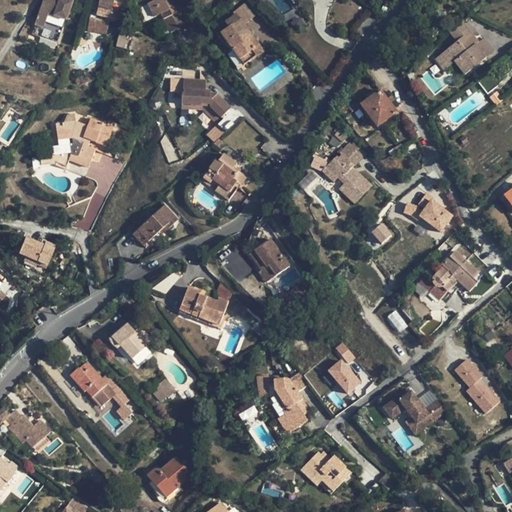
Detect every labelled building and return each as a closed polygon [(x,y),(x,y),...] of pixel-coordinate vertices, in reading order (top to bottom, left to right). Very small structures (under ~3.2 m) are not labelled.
[(43,0),(34,26),(43,29),(48,15),(67,21),(74,0),(43,0)] [(100,0),(96,14),(110,18),(112,9),(114,0),(100,0)] [(179,11),(173,0),(156,0),(148,4),(155,18),(161,15),(170,33),(178,29),(180,33),(188,29),(186,25),(179,11)] [(248,1),(240,7),(252,19),(259,13),(248,1)] [(229,28),(221,34),(222,36),(218,39),(222,46),(227,42),(243,65),(257,56),(253,50),(259,46),(247,29),(250,27),(247,23),(252,19),(240,7),(234,12),(236,16),(226,23),(229,28)] [(112,9),(110,18),(115,19),(116,19),(117,19),(118,18),(120,11),(112,9)] [(164,36),(170,33),(161,15),(155,18),(164,36)] [(93,30),(95,18),(90,17),(87,31),(93,30)] [(109,22),(95,18),(93,30),(106,33),(109,22)] [(457,42),(435,59),(444,71),(454,63),(459,59),(469,72),(486,58),(476,45),(479,42),(462,22),(450,33),(457,42)] [(80,37),(78,45),(83,46),(84,46),(85,45),(86,44),(87,43),(88,39),(80,37)] [(476,45),(486,58),(495,51),(485,38),(479,42),(476,45)] [(264,52),(259,46),(253,50),(257,56),(257,57),(264,52)] [(465,75),(469,72),(459,59),(454,63),(465,75)] [(183,93),(182,106),(210,106),(221,117),(230,108),(216,94),(210,94),(210,91),(205,91),(205,80),(184,80),(184,90),(184,93),(183,93)] [(397,113),(380,91),(361,105),(377,127),(397,113)] [(504,100),(497,91),(490,97),(497,106),(504,100)] [(355,104),(349,98),(344,103),(349,109),(355,104)] [(355,104),(349,109),(352,112),(359,107),(356,103),(355,104)] [(210,106),(203,110),(216,122),(221,117),(210,106)] [(55,124),(58,141),(72,139),(73,144),(70,144),(71,153),(68,161),(89,168),(96,150),(88,147),(90,141),(106,147),(114,126),(91,118),(88,126),(76,122),(75,113),(68,114),(64,123),(55,124)] [(216,128),(207,133),(211,141),(221,135),(216,128)] [(349,135),(341,128),(335,134),(343,141),(349,135)] [(366,152),(355,141),(346,151),(357,162),(366,152)] [(337,158),(332,163),(329,166),(323,173),(333,182),(337,178),(345,185),(340,190),(354,203),(371,186),(352,168),(357,162),(346,151),(338,159),(337,158)] [(239,172),(234,169),(237,164),(223,155),(219,162),(216,160),(202,178),(210,184),(213,180),(230,193),(234,187),(238,189),(247,178),(239,172)] [(42,166),(41,156),(32,158),(33,171),(42,166)] [(329,166),(324,161),(315,158),(311,168),(323,173),(329,166)] [(310,173),(299,183),(303,186),(313,176),(310,173)] [(210,184),(202,178),(200,180),(226,199),(230,193),(213,180),(210,184)] [(439,235),(453,218),(431,205),(435,200),(426,194),(417,208),(406,205),(404,214),(420,218),(439,235)] [(159,232),(175,217),(164,205),(138,230),(149,242),(159,232)] [(287,220),(283,213),(279,215),(283,222),(287,220)] [(175,217),(159,232),(162,235),(178,220),(175,217)] [(391,236),(381,225),(372,234),(381,245),(391,236)] [(149,242),(138,230),(133,235),(144,246),(149,242)] [(19,253),(26,256),(47,265),(55,246),(46,242),(44,246),(26,238),(22,245),(19,253)] [(290,267),(270,240),(254,251),(267,268),(269,267),(276,276),(290,267)] [(19,253),(22,245),(17,243),(14,251),(19,253)] [(267,268),(254,251),(249,254),(261,271),(259,273),(267,284),(276,276),(269,267),(267,268)] [(465,262),(455,252),(452,255),(462,265),(465,262)] [(435,287),(429,293),(439,302),(441,299),(446,303),(451,297),(454,293),(456,291),(457,290),(460,288),(463,287),(468,292),(476,284),(472,280),(478,273),(465,262),(462,265),(452,255),(441,266),(443,267),(432,279),(432,280),(432,283),(432,284),(433,285),(434,286),(435,287)] [(47,265),(26,256),(24,261),(35,266),(36,264),(45,268),(47,265)] [(163,294),(179,278),(172,271),(156,287),(163,294)] [(217,303),(199,296),(200,293),(188,289),(181,306),(194,311),(192,316),(219,326),(228,303),(232,293),(221,282),(215,298),(219,300),(217,303)] [(301,284),(284,297),(290,304),(307,291),(303,287),(301,284)] [(297,312),(311,297),(307,291),(290,304),(297,312)] [(194,311),(181,306),(180,311),(192,316),(194,311)] [(387,316),(399,332),(408,326),(396,310),(387,316)] [(3,313),(0,315),(0,327),(3,330),(12,320),(3,313)] [(111,338),(120,348),(121,347),(132,360),(147,346),(146,345),(151,340),(143,331),(137,336),(127,324),(111,338)] [(111,338),(109,340),(110,342),(111,344),(111,345),(112,346),(113,347),(116,349),(118,350),(120,348),(111,338)] [(137,366),(152,352),(147,346),(132,360),(137,366)] [(327,372),(346,394),(362,380),(353,369),(360,363),(345,346),(339,352),(349,363),(346,365),(341,359),(327,372)] [(511,366),(511,365),(511,348),(503,355),(511,366)] [(471,360),(466,354),(453,365),(469,384),(464,388),(485,411),(500,397),(492,389),(493,387),(492,387),(492,386),(489,382),(488,384),(479,374),(481,373),(480,372),(481,372),(475,365),(477,363),(472,359),(471,360)] [(111,389),(107,385),(102,379),(87,362),(79,369),(82,372),(73,379),(84,392),(86,391),(92,398),(100,391),(105,395),(111,389)] [(73,379),(82,372),(79,369),(78,368),(70,376),(73,379)] [(342,398),(346,394),(327,372),(322,376),(342,398)] [(118,385),(107,374),(102,379),(107,385),(111,389),(112,390),(118,385)] [(306,388),(299,376),(291,381),(298,392),(306,388)] [(298,392),(291,381),(286,379),(273,380),(268,381),(267,377),(258,378),(260,397),(275,396),(286,414),(278,419),(288,434),(308,421),(304,416),(296,404),(303,400),(298,392)] [(176,391),(166,379),(151,391),(159,402),(166,396),(168,398),(176,391)] [(399,401),(411,392),(409,389),(397,398),(399,401)] [(424,411),(411,392),(399,401),(397,398),(383,408),(391,419),(405,409),(411,418),(417,425),(428,416),(433,422),(445,413),(437,401),(424,411)] [(311,412),(303,400),(296,404),(304,416),(311,412)] [(138,414),(131,406),(126,411),(133,419),(138,414)] [(0,424),(6,419),(11,425),(8,428),(23,444),(26,441),(32,449),(33,448),(45,438),(51,433),(40,421),(33,427),(22,415),(20,417),(15,411),(10,415),(4,408),(0,412),(0,424)] [(415,435),(433,422),(428,416),(417,425),(415,435)] [(415,435),(417,425),(411,418),(406,422),(415,435)] [(38,454),(50,443),(45,438),(33,448),(38,454)] [(351,473),(333,457),(330,460),(321,451),(307,465),(322,481),(333,491),(351,473)] [(166,497),(192,474),(177,457),(159,472),(156,469),(148,476),(166,497)] [(511,457),(503,463),(509,473),(511,471),(511,457)] [(0,491),(7,483),(8,484),(15,474),(14,473),(19,467),(11,462),(7,468),(4,466),(0,462),(0,491)] [(322,481),(307,465),(301,471),(317,486),(322,481)] [(387,490),(389,487),(395,482),(387,474),(381,480),(379,483),(387,490)] [(65,507),(72,511),(84,511),(87,509),(71,498),(65,507)] [(227,511),(221,503),(209,511),(227,511)]
